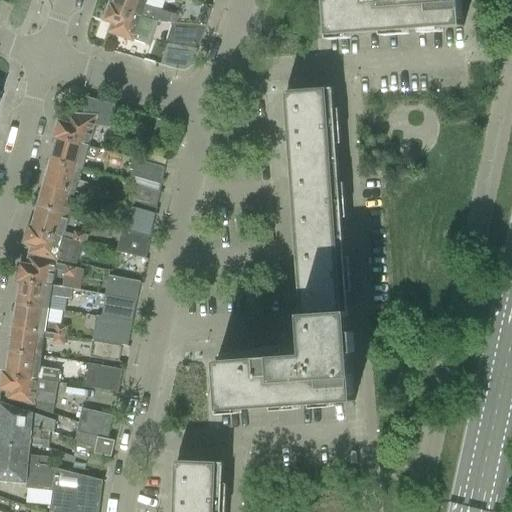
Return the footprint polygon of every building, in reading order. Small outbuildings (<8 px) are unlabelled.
[(116,0),(114,6),(158,21),(158,23),(161,24),(169,24),(173,14),(164,11),(145,5),(146,0),(116,0)] [(325,0),(328,37),(462,28),(460,0),(325,0)] [(179,16),(177,24),(206,26),(213,7),(193,3),(184,1),(181,12),(179,16)] [(150,46),(158,23),(158,21),(114,6),(111,5),(106,20),(114,23),(110,32),(150,46)] [(177,24),(172,24),(165,45),(198,50),(206,26),(177,24)] [(289,92),(285,92),(290,168),(295,167),(331,165),(338,164),(333,89),(326,89),(289,92)] [(123,109),(97,102),(97,103),(99,103),(97,107),(86,104),(82,117),(68,116),(65,125),(57,123),(53,137),(88,147),(94,126),(111,127),(116,108),(122,110),(123,109)] [(108,153),(88,148),(88,147),(53,137),(53,138),(57,139),(54,148),(52,148),(49,160),(82,169),(86,156),(105,162),(108,153)] [(147,152),(143,163),(164,168),(167,157),(147,152)] [(48,174),(45,184),(96,198),(98,189),(89,186),(90,185),(79,181),(82,169),(49,160),(45,173),(48,174)] [(133,172),(131,178),(161,186),(165,168),(164,168),(143,163),(136,161),(133,172)] [(295,167),(290,168),(295,242),(300,241),(336,239),(343,238),(338,164),(331,165),(295,167)] [(40,194),(36,206),(69,215),(74,198),(83,201),(82,205),(92,208),(93,207),(96,198),(45,184),(42,194),(40,194)] [(128,200),(156,209),(160,192),(133,185),(128,200)] [(32,229),(32,230),(63,239),(82,244),(85,234),(74,231),(73,235),(65,232),(69,215),(36,206),(33,219),(35,219),(34,224),(32,229)] [(131,208),(124,231),(150,238),(155,214),(131,208)] [(29,229),(25,243),(32,246),(30,253),(49,259),(56,260),(57,261),(76,265),(82,244),(63,239),(32,230),(32,229),(29,228),(29,229)] [(150,238),(124,231),(118,253),(144,260),(150,238)] [(300,241),(295,242),(300,318),(348,314),(343,238),(336,239),(300,241)] [(20,265),(18,280),(21,281),(53,286),(56,271),(64,273),(63,276),(75,278),(76,268),(62,266),(29,258),(28,267),(20,265)] [(108,277),(105,295),(137,302),(141,284),(141,283),(108,277)] [(18,291),(16,304),(49,309),(51,300),(51,296),(71,299),(72,290),(53,287),(53,286),(21,281),(20,291),(18,291)] [(105,295),(101,317),(132,322),(137,302),(105,295)] [(16,317),(14,327),(66,335),(67,327),(56,325),(55,328),(47,327),(49,309),(16,304),(14,317),(16,317)] [(303,356),(217,362),(220,411),(242,410),(274,408),(300,406),(313,405),(334,404),(354,402),(351,354),(355,354),(355,352),(354,333),(350,333),(349,331),(348,314),(300,318),(301,334),(303,356)] [(92,339),(122,344),(128,345),(132,322),(101,317),(101,318),(96,317),(92,339)] [(11,338),(9,350),(42,356),(45,339),(53,340),(53,344),(64,346),(66,335),(14,327),(13,338),(11,338)] [(122,344),(92,339),(89,356),(119,361),(122,344)] [(9,350),(7,363),(8,363),(7,374),(37,379),(38,379),(38,381),(57,384),(59,371),(47,369),(40,368),(42,355),(9,350)] [(86,364),(82,387),(117,393),(121,370),(86,364)] [(3,373),(1,388),(9,389),(7,399),(27,402),(33,403),(32,408),(52,415),(54,406),(55,396),(57,384),(38,381),(38,379),(37,379),(7,374),(3,373)] [(0,402),(0,427),(49,432),(54,434),(55,424),(56,422),(33,414),(0,402)] [(82,409),(78,424),(79,424),(77,432),(98,437),(108,439),(113,416),(82,409)] [(89,448),(95,449),(98,437),(77,432),(79,424),(78,424),(75,440),(77,441),(77,443),(89,448)] [(0,427),(0,444),(30,447),(48,449),(48,440),(49,432),(0,427)] [(98,437),(95,449),(94,453),(111,458),(115,441),(108,439),(98,437)] [(77,443),(74,455),(87,458),(89,448),(77,443)] [(0,444),(0,461),(47,466),(48,457),(29,456),(30,447),(0,444)] [(0,461),(0,480),(8,481),(26,482),(25,489),(44,491),(44,489),(52,489),(54,469),(47,466),(0,461)] [(180,461),(175,461),(173,511),(221,511),(223,463),(216,463),(180,461)] [(74,463),(72,468),(83,471),(84,465),(74,463)] [(52,489),(50,511),(98,511),(102,481),(54,469),(52,489)]
